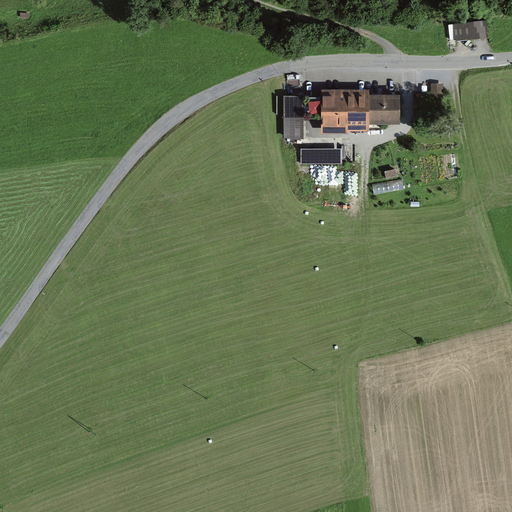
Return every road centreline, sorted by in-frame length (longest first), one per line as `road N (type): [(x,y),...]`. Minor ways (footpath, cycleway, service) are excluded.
road 1 (unclassified): [(0,339),(118,173),(176,116),(211,95),(317,64),(511,58)]
road 2 (track): [(252,0),(371,36),(392,49),(396,62)]
